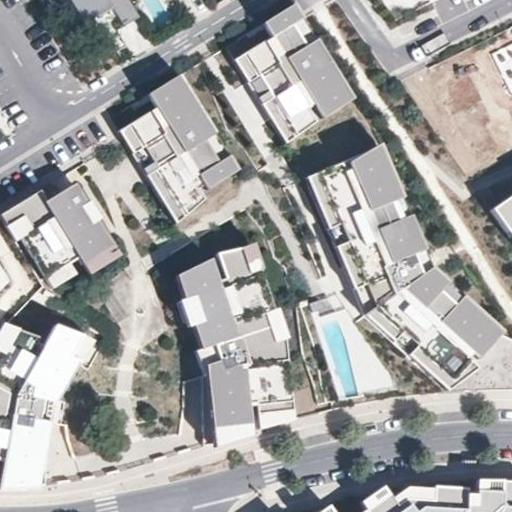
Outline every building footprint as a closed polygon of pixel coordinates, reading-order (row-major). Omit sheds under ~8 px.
[(139,14),(130,0),(71,0),(85,21),(112,4),(125,23),(139,14)] [(292,22),(303,15),(295,1),(271,15),(274,20),(265,25),(271,35),(292,22)] [(355,95),(303,15),(292,22),(342,103),(355,95)] [(342,103),(292,22),(271,35),(245,51),(296,134),(316,120),(308,107),(313,104),(321,116),(342,103)] [(511,43),(490,53),(511,96),(511,43)] [(296,134),(245,51),(233,58),(285,143),(296,134)] [(177,93),(188,86),(179,72),(156,87),(159,91),(149,97),(155,106),(177,93)] [(489,121),(467,76),(435,90),(464,146),(487,136),(483,127),(489,121)] [(238,167),(188,86),(177,93),(227,174),(238,167)] [(227,174),(177,93),(155,106),(129,122),(185,213),(204,197),(198,186),(203,183),(206,187),(227,174)] [(185,213),(129,122),(119,129),(175,222),(185,213)] [(506,328),(433,265),(381,144),(370,149),(372,154),(423,273),(493,333),(476,352),(481,357),(506,328)] [(349,164),(372,154),(370,149),(347,159),(349,164)] [(423,273),(372,154),(344,166),(341,161),(318,171),(377,306),(456,375),(461,379),(481,364),(473,357),(476,352),(493,333),(423,273)] [(377,306),(318,171),(307,176),(366,314),(450,387),(461,379),(456,375),(377,306)] [(114,244),(75,181),(48,198),(41,187),(0,212),(0,213),(15,239),(21,235),(47,277),(70,262),(80,256),(84,263),(89,259),(114,244)] [(59,191),(52,181),(41,187),(48,198),(59,191)] [(511,241),(511,193),(490,210),(511,241)] [(96,270),(120,255),(114,244),(89,259),(96,270)] [(260,271),(253,247),(244,249),(251,273),(260,271)] [(273,344),(264,316),(273,313),(260,271),(251,273),(244,249),(220,257),(226,276),(220,278),(213,257),(178,275),(186,299),(192,298),(199,322),(193,323),(201,350),(211,347),(218,371),(206,375),(203,376),(203,442),(244,429),(244,427),(246,427),(244,407),(251,407),(252,415),(290,411),(283,341),(273,344)] [(77,273),(70,262),(47,277),(53,288),(77,273)] [(199,322),(192,298),(186,299),(177,302),(184,326),(193,323),(199,322)] [(281,342),(273,313),(264,316),(273,344),(281,342)] [(0,349),(4,352),(17,328),(5,324),(0,332),(0,349)] [(53,401),(87,338),(53,325),(42,345),(36,341),(39,336),(17,328),(4,352),(0,349),(0,459),(3,460),(1,470),(4,471),(1,484),(43,483),(47,419),(51,400),(53,401)] [(218,371),(211,347),(201,350),(194,352),(199,369),(205,367),(206,375),(218,371)] [(253,428),(291,418),(290,411),(252,415),(253,428)] [(358,511),(332,511),(327,503),(291,511),(511,511),(511,478),(500,479),(499,490),(473,489),(473,493),(464,492),(464,487),(431,485),(430,499),(403,497),(394,504),(386,493),(358,511)] [(499,490),(500,479),(474,479),(473,489),(499,490)] [(430,499),(431,485),(418,485),(391,489),(386,493),(394,504),(403,497),(430,499)]
